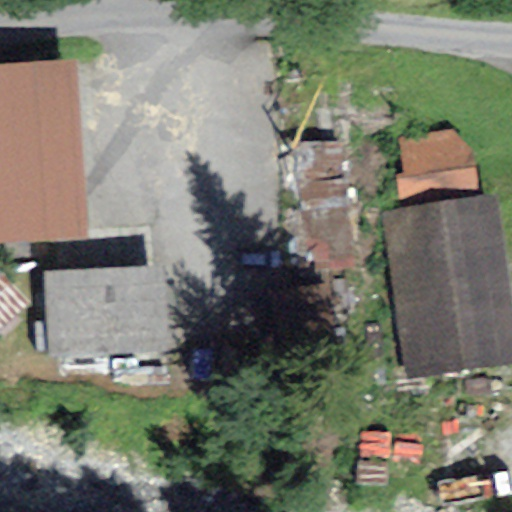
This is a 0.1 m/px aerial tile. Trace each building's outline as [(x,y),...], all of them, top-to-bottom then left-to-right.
[(0,76),(0,235),(45,232),(35,75),(0,76)] [(406,146),(412,187),(398,190),(402,213),(471,203),(464,152),(454,154),(451,139),(406,146)] [(392,220),(412,369),(492,359),(472,210),(392,220)] [(51,284),(54,344),(154,339),(151,279),(51,284)] [(0,286),(0,316),(15,303),(0,286)] [(291,292),(296,352),(327,350),(323,288),(291,292)]
